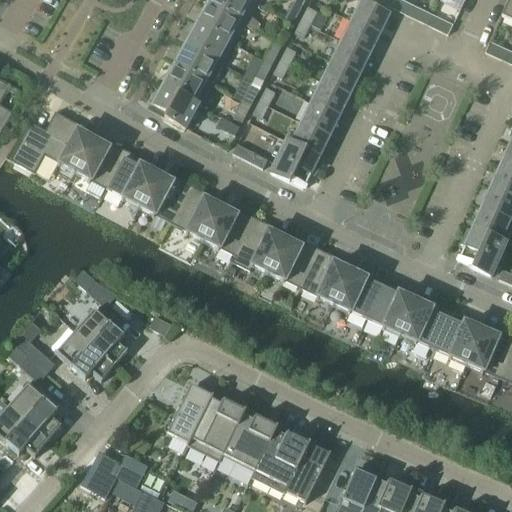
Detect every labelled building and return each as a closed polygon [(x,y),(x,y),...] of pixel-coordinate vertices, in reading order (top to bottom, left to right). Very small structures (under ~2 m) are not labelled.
[(212,0),(208,8),(243,28),(255,7),(242,0),(212,0)] [(511,0),(509,0),(500,20),(511,25),(511,0)] [(391,11),(407,19),(412,9),(396,1),(391,11)] [(360,4),(350,25),(378,38),(388,17),(360,4)] [(202,20),(197,28),(226,44),(225,45),(232,48),(243,28),(208,8),(205,6),(199,18),(202,20)] [(291,8),(284,22),(292,27),(300,12),(291,8)] [(407,19),(427,28),(432,18),(412,9),(407,19)] [(307,11),(300,24),(308,29),(315,15),(307,11)] [(432,18),(427,28),(447,38),(452,28),(432,18)] [(308,29),(300,24),(293,38),(301,42),(308,29)] [(350,25),(340,45),(368,59),(378,38),(350,25)] [(197,28),(194,26),(188,38),(191,40),(186,48),(215,64),(215,63),(222,67),(232,48),(225,45),(226,44),(197,28)] [(340,45),(330,66),(358,79),(368,59),(340,45)] [(484,55),(504,65),(509,54),(489,45),(484,55)] [(179,61),(175,69),(210,89),(222,67),(215,63),(215,64),(186,48),(183,46),(176,59),(179,61)] [(269,50),(262,64),(270,68),(277,55),(269,50)] [(286,51),(279,65),(287,69),(294,56),(286,51)] [(270,68),(262,64),(255,78),(263,82),(270,68)] [(287,69),(279,65),(272,78),(280,83),(287,69)] [(330,66),(320,86),(348,100),(358,79),(330,66)] [(168,82),(163,90),(163,91),(196,109),(198,110),(210,89),(175,69),(172,67),(165,80),(168,82)] [(0,136),(12,116),(0,108),(0,105),(9,90),(0,83),(0,136)] [(320,86),(310,107),(338,120),(348,100),(320,86)] [(163,91),(163,90),(160,88),(150,108),(161,114),(159,119),(183,132),(196,109),(163,91)] [(248,92),(241,106),(249,110),(256,96),(248,92)] [(265,92),(258,105),(267,110),(273,96),(265,92)] [(267,110),(258,105),(251,119),(260,123),(267,110)] [(249,110),(241,106),(234,119),(242,124),(249,110)] [(310,107),(300,127),(328,141),(338,120),(310,107)] [(56,169),(73,178),(91,145),(77,137),(81,130),(55,115),(44,134),(30,126),(9,164),(33,177),(44,159),(58,167),(56,169)] [(219,132),(234,139),(238,131),(223,123),(219,132)] [(300,127),(290,147),(290,148),(317,161),(328,141),(300,127)] [(90,185),(106,193),(126,155),(109,145),(105,153),(91,145),(73,178),(89,187),(90,185)] [(290,148),(290,147),(286,145),(270,178),(302,193),(310,177),(314,179),(321,165),(317,163),(317,161),(290,148)] [(231,158),(248,166),(253,157),(236,148),(231,158)] [(511,151),(508,150),(499,170),(511,176),(511,151)] [(120,204),(136,213),(154,180),(140,172),(144,164),(126,155),(106,193),(121,202),(120,204)] [(253,157),(248,166),(262,173),(266,164),(253,157)] [(511,176),(499,170),(489,191),(511,201),(511,176)] [(154,219),(170,227),(190,189),(172,179),(168,187),(154,180),(136,213),(153,221),(154,219)] [(185,238),(201,246),(218,213),(204,205),(208,198),(190,189),(170,227),(186,235),(185,238)] [(511,201),(489,191),(480,212),(508,225),(511,216),(511,201)] [(480,212),(471,233),(499,245),(508,225),(480,212)] [(231,266),(231,267),(254,222),(236,213),(232,220),(218,213),(201,246),(217,255),(219,252),(234,260),(231,266)] [(251,271),(266,279),(283,245),(268,238),(272,230),(254,222),(231,267),(249,275),(251,271)] [(499,245),(471,233),(470,235),(466,233),(460,247),(464,249),(456,265),(488,280),(503,247),(499,245)] [(284,285),(300,292),(319,253),(301,245),(297,252),(283,245),(266,279),(283,287),(284,285)] [(315,302),(332,310),(348,276),(333,269),(337,262),(319,253),(300,292),(316,300),(315,302)] [(498,283),(511,290),(511,289),(511,278),(502,274),(498,283)] [(349,316),(366,323),(384,284),(366,276),(362,283),(348,276),(332,310),(348,318),(349,316)] [(381,333),(398,340),(413,306),(399,300),(402,292),(384,284),(366,323),(382,331),(381,333)] [(85,295),(104,312),(116,299),(93,285),(85,294),(85,295)] [(416,345),(432,353),(449,314),(431,305),(428,313),(413,306),(398,340),(415,348),(416,345)] [(93,313),(74,335),(113,370),(126,354),(117,346),(123,339),(122,339),(121,339),(109,328),(109,327),(108,326),(108,327),(93,313)] [(447,363),(464,370),(479,335),(464,329),(468,321),(449,314),(432,353),(448,360),(447,363)] [(155,321),(150,331),(164,339),(169,329),(155,321)] [(482,375),(499,382),(511,350),(511,340),(497,334),(494,342),(479,335),(464,370),(481,377),(482,375)] [(113,370),(74,335),(55,356),(54,355),(53,356),(69,371),(70,372),(70,371),(83,382),(83,383),(84,384),(90,377),(100,386),(101,385),(100,384),(113,370)] [(511,350),(499,382),(511,387),(511,350)] [(35,351),(27,361),(46,378),(54,368),(35,351)] [(46,378),(27,361),(18,370),(38,387),(46,378)] [(27,389),(7,411),(46,445),(60,430),(51,421),(57,414),(56,414),(55,414),(42,403),(43,402),(42,402),(27,389)] [(185,450),(186,450),(212,398),(211,398),(209,402),(188,392),(176,416),(173,415),(176,417),(166,437),(186,447),(185,450)] [(217,466),(218,466),(244,414),(243,414),(241,418),(210,403),(212,399),(212,398),(186,450),(187,450),(217,465),(217,466)] [(46,445),(7,411),(0,418),(0,443),(3,446),(4,447),(4,446),(17,457),(17,458),(17,459),(24,452),(34,461),(35,460),(34,459),(46,445)] [(249,482),(250,482),(276,430),(275,430),(273,434),(242,419),(245,415),(244,414),(218,466),(219,466),(223,459),(253,474),(249,482)] [(276,430),(250,482),(251,483),(251,482),(282,497),(282,498),(308,446),(307,446),(305,450),(275,435),(277,431),(276,430)] [(326,461),(307,451),(309,447),(308,446),(282,498),(283,499),(282,500),(301,509),(302,507),(304,508),(315,486),(318,488),(318,487),(315,485),(329,457),(328,456),(326,461)] [(124,458),(118,469),(141,481),(147,470),(124,458)] [(141,481),(118,469),(112,480),(135,492),(141,481)] [(362,511),(377,479),(376,479),(374,483),(353,474),(342,499),(340,497),(339,498),(342,499),(336,511),(362,511)] [(401,511),(410,493),(409,493),(407,497),(376,484),(378,479),(377,479),(362,511),(401,511)] [(141,489),(139,493),(156,502),(158,498),(141,489)] [(440,511),(443,508),(442,507),(440,511),(409,498),(411,494),(410,493),(401,511),(440,511)] [(132,511),(146,511),(153,500),(142,495),(132,511)] [(153,500),(146,511),(160,511),(164,506),(153,500)] [(185,503),(180,511),(192,511),(195,508),(185,503)]
